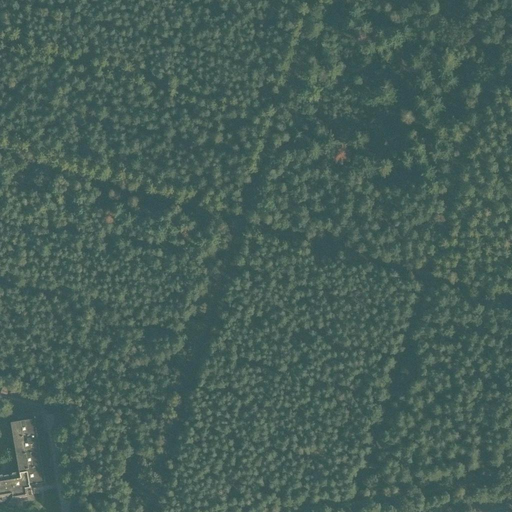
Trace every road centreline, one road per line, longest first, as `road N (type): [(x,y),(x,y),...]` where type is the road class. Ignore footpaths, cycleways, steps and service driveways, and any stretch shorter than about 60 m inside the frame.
road 1 (track): [(239,222),(148,511)]
road 2 (track): [(511,302),(239,222)]
road 3 (track): [(239,222),(0,152)]
road 4 (track): [(308,0),(239,222)]
road 5 (track): [(511,67),(386,0)]
